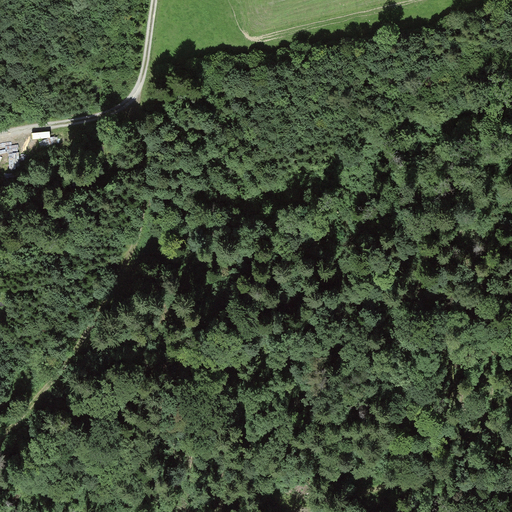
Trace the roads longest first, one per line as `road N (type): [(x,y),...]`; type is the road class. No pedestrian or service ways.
road 1 (track): [(155,0),(129,104),(145,149),(133,248),(66,362),(0,438)]
road 2 (track): [(511,446),(377,494),(297,511)]
road 3 (track): [(129,104),(104,117),(0,131)]
